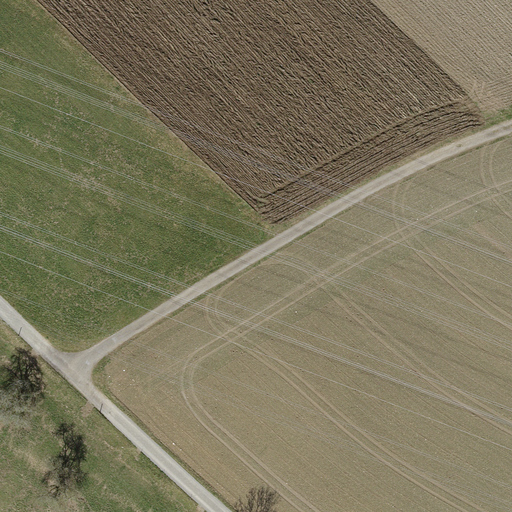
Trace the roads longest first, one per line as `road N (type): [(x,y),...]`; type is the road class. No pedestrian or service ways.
road 1 (track): [(69,371),(337,206),(511,125)]
road 2 (track): [(0,303),(221,511)]
